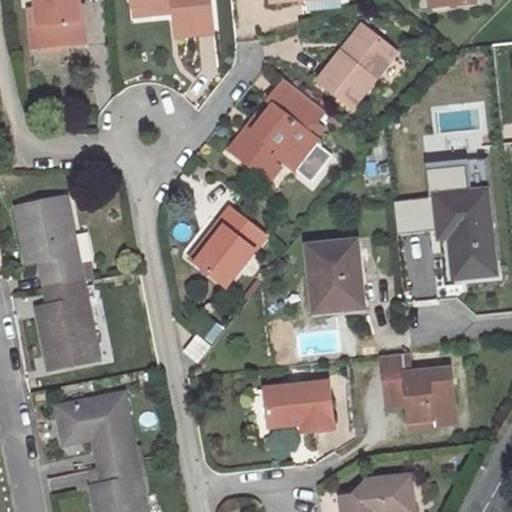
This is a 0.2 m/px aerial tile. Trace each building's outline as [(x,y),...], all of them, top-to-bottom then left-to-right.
[(83,21),(80,0),(34,0),(35,8),(40,49),(88,44),(85,20),(83,21)] [(210,0),(130,0),(131,7),(149,5),(150,15),(174,13),(177,38),(214,34),(210,0)] [(132,17),(150,15),(149,5),(131,7),(132,17)] [(26,8),(31,50),(40,49),(35,8),(26,8)] [(363,25),(340,53),(345,57),(368,29),(363,25)] [(352,108),(397,52),(368,29),(345,57),(340,53),(318,81),(352,108)] [(273,108),(262,122),(252,135),(246,130),(230,151),(263,176),(277,158),(285,164),(296,173),(321,141),(310,132),(325,112),(284,81),(267,103),(273,108)] [(252,135),(262,122),(256,117),(246,130),(252,135)] [(270,182),(285,164),(277,158),(263,176),(270,182)] [(483,159),(431,165),(434,197),(393,201),(396,234),(458,228),(463,278),(495,274),(483,159)] [(82,282),(65,199),(18,209),(29,263),(40,261),(46,290),(82,282)] [(226,287),(265,235),(230,209),(219,223),(224,227),(195,263),(226,287)] [(195,263),(224,227),(219,223),(191,259),(195,263)] [(309,248),(315,313),(359,308),(356,280),(360,279),(357,243),(309,248)] [(38,310),(51,369),(98,359),(82,282),(46,290),(51,308),(38,310)] [(184,352),(198,363),(211,347),(197,335),(184,352)] [(407,394),(408,406),(409,418),(410,423),(435,420),(435,415),(456,413),(452,370),(412,374),(410,355),(381,358),(386,396),(407,394)] [(270,428),(302,425),(302,433),(336,429),(330,382),(265,390),(270,428)] [(387,409),(408,406),(407,394),(386,396),(387,409)] [(137,460),(123,395),(58,408),(65,445),(95,439),(101,467),(137,460)] [(456,413),(435,415),(435,420),(410,423),(410,429),(457,424),(456,413)] [(146,511),(137,460),(101,467),(105,486),(92,488),(97,511),(146,511)] [(341,499),(342,511),(414,511),(411,476),(371,481),(371,487),(363,496),(341,499)]
